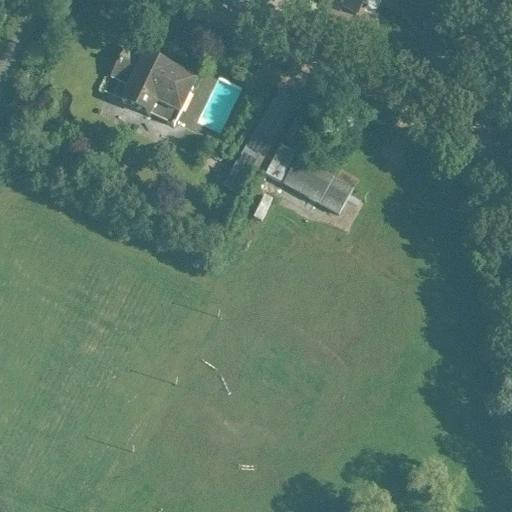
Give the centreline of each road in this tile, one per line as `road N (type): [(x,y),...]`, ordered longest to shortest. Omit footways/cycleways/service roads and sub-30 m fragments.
road 1 (track): [(505,136),(211,0)]
road 2 (unclassified): [(511,183),(505,136),(509,0)]
